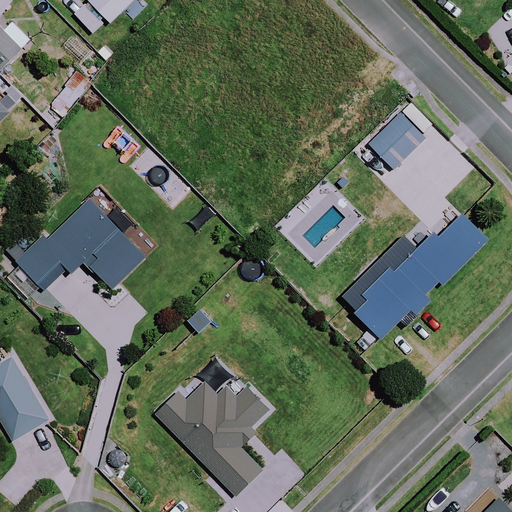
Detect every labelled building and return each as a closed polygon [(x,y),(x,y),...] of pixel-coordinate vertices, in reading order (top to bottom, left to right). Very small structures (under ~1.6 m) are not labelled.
[(0,0),(0,19),(13,1),(11,0),(0,0)] [(90,0),(90,1),(74,16),(96,39),(111,24),(135,0),(90,0)] [(32,40),(15,22),(4,33),(0,28),(0,52),(9,62),(32,40)] [(91,84),(77,73),(49,108),(63,119),(91,84)] [(0,126),(13,115),(0,101),(0,126)] [(426,138),(401,114),(361,155),(379,173),(388,164),(394,170),(426,138)] [(146,256),(91,200),(50,241),(45,236),(18,263),(46,291),(68,269),(73,274),(85,262),(112,289),(146,256)] [(412,310),(415,313),(417,316),(431,302),(425,296),(439,282),(442,285),(487,240),(462,215),(439,238),(435,234),(396,273),(392,269),(363,298),(367,302),(355,314),(381,340),(412,310)] [(211,323),(200,310),(188,321),(199,333),(211,323)] [(1,366),(0,363),(0,419),(14,443),(49,422),(12,360),(1,366)] [(220,396),(207,383),(187,402),(179,393),(157,415),(236,497),(263,471),(241,449),(256,434),(252,429),(270,411),(248,388),(240,395),(230,385),(220,396)] [(509,511),(499,502),(488,511),(509,511)]
